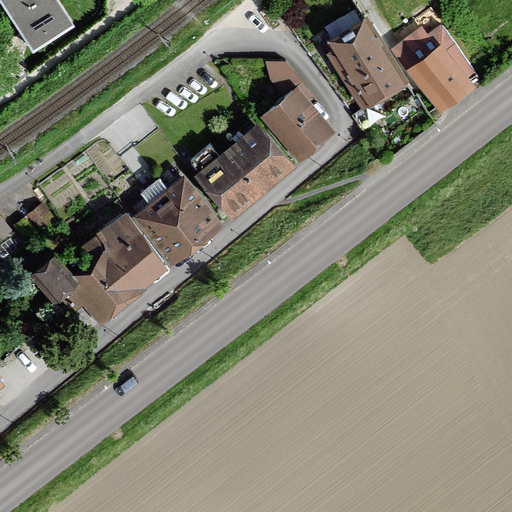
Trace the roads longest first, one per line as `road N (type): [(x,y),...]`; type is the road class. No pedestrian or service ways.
road 1 (residential): [(0,191),(223,41),(282,46),(333,112),(336,139),(0,419)]
road 2 (primary): [(0,501),(511,99)]
road 3 (track): [(125,0),(0,90)]
